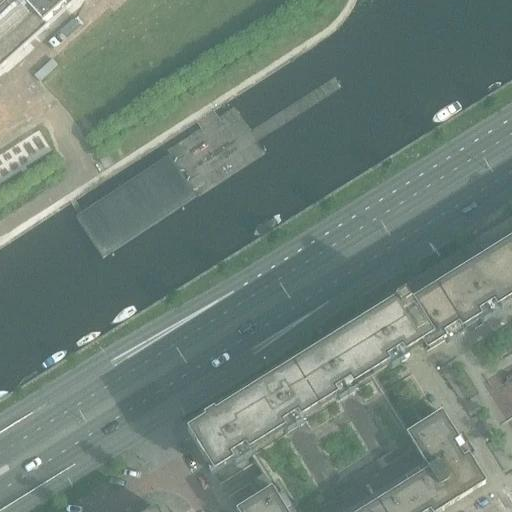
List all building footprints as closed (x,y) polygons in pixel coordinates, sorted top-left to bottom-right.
[(0,0),(0,73),(80,0),(0,0)] [(90,128),(287,0),(177,0),(62,74),(47,84),(73,124),(79,121),(83,118),(90,128)] [(196,197),(169,157),(75,219),(102,259),(196,197)] [(205,421),(187,432),(200,453),(213,475),(241,458),(238,453),(263,437),(316,404),(369,371),(372,376),(421,345),(426,353),(428,352),(446,340),(461,331),(471,325),(511,299),(511,241),(507,245),(506,244),(487,255),(462,271),(463,273),(455,278),(454,276),(434,288),(411,303),(410,303),(404,294),(395,300),(396,302),(370,318),(371,320),(363,324),(362,323),(345,333),(318,350),(319,352),(311,357),(310,355),(292,366),(266,383),(266,385),(259,390),(258,388),(240,399),(214,415),(213,413),(204,419),(205,421)] [(422,463),(405,435),(408,434),(372,376),(369,371),(316,404),(263,437),(238,453),(241,458),(248,453),(262,476),(284,511),(362,511),(378,502),(405,486),(428,471),(422,463)] [(441,413),(408,434),(405,435),(422,463),(458,441),(441,413)] [(485,484),(458,441),(422,463),(428,471),(449,506),(485,484)] [(440,511),(449,506),(428,471),(405,486),(420,511),(440,511)] [(284,511),(262,476),(249,484),(258,498),(257,498),(236,511),(284,511)] [(420,511),(405,486),(378,502),(384,511),(420,511)] [(384,511),(378,502),(362,511),(384,511)]
